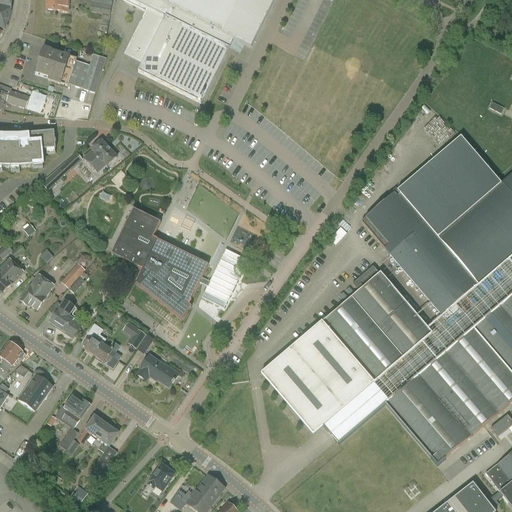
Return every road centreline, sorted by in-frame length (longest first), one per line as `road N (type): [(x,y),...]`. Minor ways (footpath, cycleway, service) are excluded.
road 1 (residential): [(304,247),(137,135),(0,115)]
road 2 (residential): [(304,247),(440,51),(438,14),(424,0)]
road 3 (residential): [(169,435),(304,247)]
road 4 (tertiary): [(169,435),(0,318)]
road 5 (tertiary): [(264,511),(169,435)]
